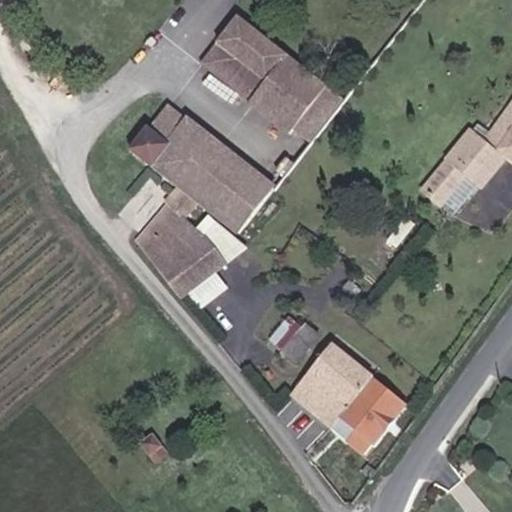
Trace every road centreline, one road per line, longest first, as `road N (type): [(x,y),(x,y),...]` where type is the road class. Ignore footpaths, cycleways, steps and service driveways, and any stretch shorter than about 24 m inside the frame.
road 1 (unclassified): [(391,511),(415,457),(511,327)]
road 2 (track): [(83,197),(0,43)]
